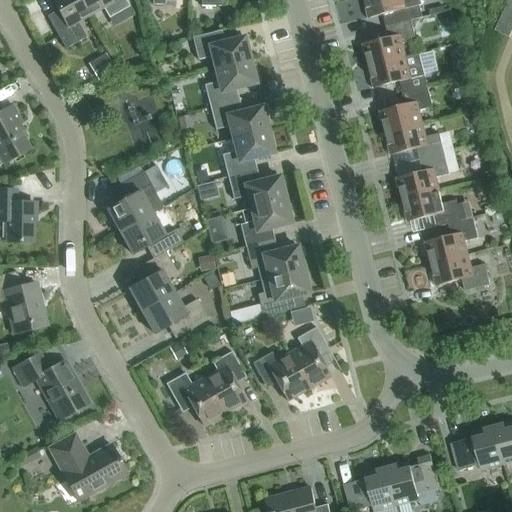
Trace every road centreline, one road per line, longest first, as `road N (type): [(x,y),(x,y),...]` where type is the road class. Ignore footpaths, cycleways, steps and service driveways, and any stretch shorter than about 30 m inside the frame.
road 1 (residential): [(184,481),(86,321),(74,275),(74,146),(2,0)]
road 2 (residential): [(405,369),(378,332),(293,0)]
road 3 (residential): [(405,369),(369,431),(184,481)]
